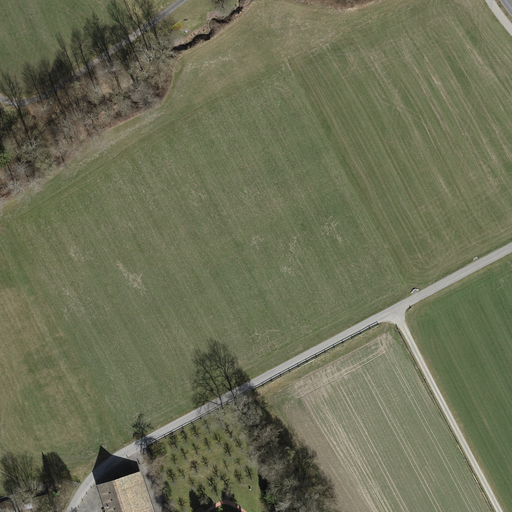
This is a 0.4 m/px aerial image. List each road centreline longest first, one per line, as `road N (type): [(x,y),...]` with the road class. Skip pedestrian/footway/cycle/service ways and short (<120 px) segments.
road 1 (unclassified): [(69,511),(107,464),(511,247)]
road 2 (track): [(499,511),(393,310)]
road 3 (track): [(182,0),(46,96),(18,104),(0,97)]
